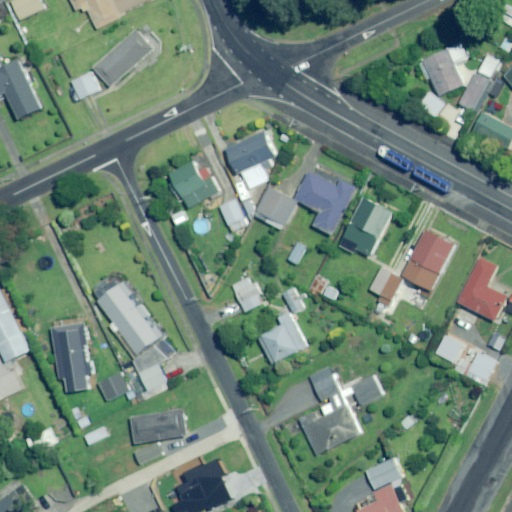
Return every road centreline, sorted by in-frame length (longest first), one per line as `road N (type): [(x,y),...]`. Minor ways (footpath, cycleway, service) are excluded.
road 1 (residential): [(111,146),(291,511)]
road 2 (tertiary): [(272,74),(511,210)]
road 3 (residential): [(111,146),(272,74)]
road 4 (residential): [(426,0),(272,74)]
road 5 (residential): [(0,200),(111,146)]
